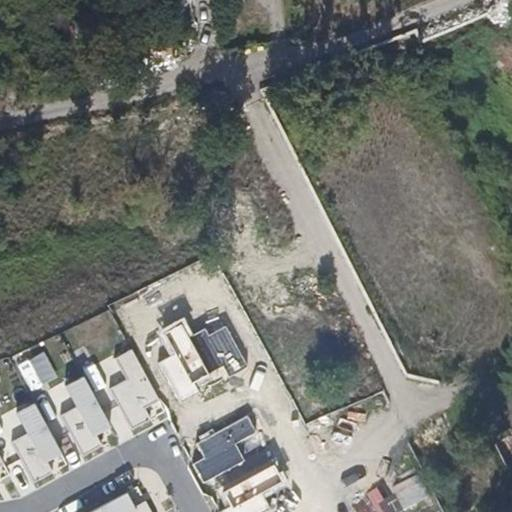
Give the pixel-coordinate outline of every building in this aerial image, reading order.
[(243,192),(244,219),(267,219),(267,192),(243,192)] [(261,256),(249,259),(252,271),(289,260),(277,219),(253,226),(261,256)] [(262,274),(273,299),(317,279),(305,254),(262,274)] [(315,317),(335,310),(330,297),(311,304),(315,317)] [(302,298),(290,303),(304,337),(315,332),(302,298)] [(291,327),(268,337),(273,349),(296,339),(291,327)] [(511,435),(498,441),(511,482),(511,435)] [(277,490),(288,478),(267,458),(256,469),(277,490)] [(467,505),(495,504),(494,468),(467,468),(467,505)] [(416,505),(420,511),(444,511),(432,494),(416,505)] [(389,502),(391,511),(413,511),(409,496),(389,502)]
